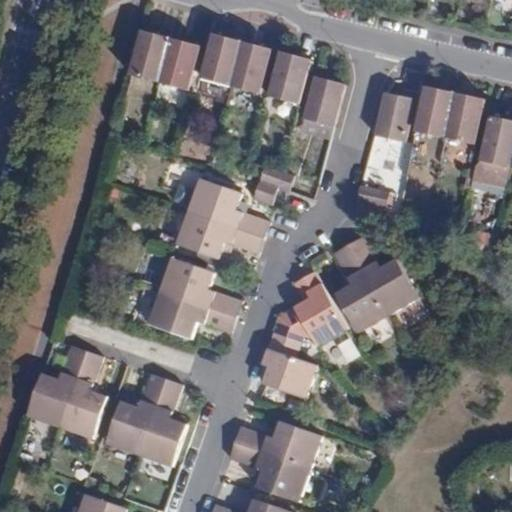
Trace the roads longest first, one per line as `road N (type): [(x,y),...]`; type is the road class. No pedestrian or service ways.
road 1 (residential): [(235,383),(275,270),(332,200),(380,35)]
road 2 (residential): [(235,383),(98,336)]
road 3 (residential): [(40,0),(0,136)]
road 4 (residential): [(190,511),(235,383)]
road 5 (residential): [(380,35),(511,66)]
